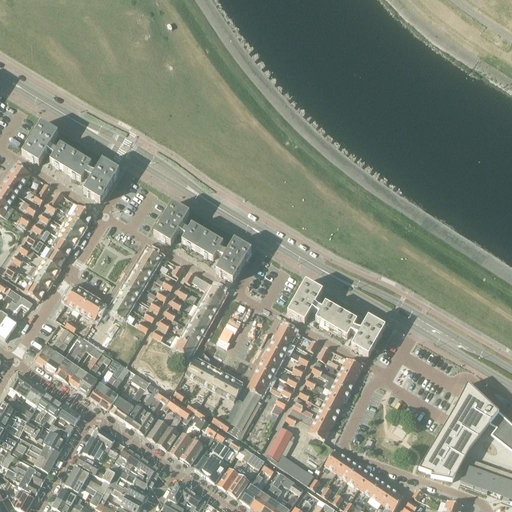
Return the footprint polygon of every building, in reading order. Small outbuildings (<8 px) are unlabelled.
[(83,194),(100,205),(119,174),(102,163),(94,176),(88,172),(91,166),(60,147),(56,153),(50,149),(58,136),(41,126),(22,157),(39,167),(47,154),(50,156),(46,162),(81,183),(84,185),(88,179),(91,181),(83,194)] [(16,167),(8,177),(23,187),(28,180),(34,184),(33,185),(39,189),(42,184),(30,176),(16,167)] [(23,187),(8,177),(1,188),(16,198),(23,187)] [(45,186),(38,197),(44,201),(51,190),(45,186)] [(0,201),(9,208),(16,198),(1,188),(0,190),(0,201)] [(63,198),(57,194),(50,204),(63,213),(68,217),(70,213),(58,205),(63,198)] [(37,211),(44,201),(38,197),(37,196),(32,203),(28,201),(28,199),(24,196),(21,201),(37,211)] [(0,217),(2,219),(6,221),(11,214),(14,216),(14,215),(17,217),(19,214),(9,208),(0,201),(0,217)] [(30,207),(23,217),(30,222),(33,218),(37,211),(21,201),(30,207)] [(63,213),(50,204),(45,211),(53,216),(56,213),(60,215),(62,215),(63,213)] [(189,216),(172,206),(153,237),(171,247),(178,234),(181,236),(178,242),(216,265),(220,259),(223,261),(215,274),(232,284),(251,253),(234,243),(226,256),(220,252),(223,246),(192,227),(188,233),(181,229),(189,216)] [(86,228),(93,217),(78,208),(71,219),(86,228)] [(36,224),(37,224),(44,229),(50,220),(43,215),(36,224)] [(23,233),(30,222),(23,217),(20,221),(15,218),(10,224),(15,228),(23,233)] [(71,219),(65,229),(79,238),(86,228),(71,219)] [(44,230),(36,225),(32,232),(39,237),(44,230)] [(73,249),(79,238),(65,229),(60,236),(57,234),(54,238),(58,240),(73,249)] [(29,237),(25,243),(32,248),(30,250),(37,255),(43,246),(29,237)] [(58,240),(51,251),(66,260),(73,249),(58,240)] [(15,258),(29,266),(31,263),(25,259),(26,258),(30,260),(34,254),(23,247),(15,258)] [(155,269),(161,259),(147,250),(141,261),(155,269)] [(59,271),(66,260),(51,251),(45,261),(59,271)] [(28,266),(29,266),(15,258),(9,268),(19,275),(20,273),(17,271),(23,263),(28,266)] [(32,268),(38,272),(53,281),(59,271),(45,261),(41,267),(35,263),(32,268)] [(141,261),(134,271),(149,279),(155,269),(141,261)] [(12,279),(14,276),(17,278),(19,275),(9,268),(5,274),(12,279)] [(178,280),(183,271),(177,268),(172,276),(178,280)] [(149,279),(134,271),(128,281),(142,290),(149,279)] [(46,292),(53,281),(38,272),(34,279),(30,276),(27,280),(31,283),(46,292)] [(207,295),(205,298),(219,307),(226,296),(211,288),(195,278),(189,275),(184,283),(191,287),(192,285),(197,288),(197,289),(207,295)] [(157,280),(155,283),(170,292),(174,286),(165,282),(164,284),(157,280)] [(136,300),(142,290),(128,281),(122,291),(136,300)] [(24,294),(39,303),(46,292),(31,283),(24,294)] [(170,293),(170,292),(155,283),(155,284),(158,286),(156,289),(160,291),(162,288),(170,293)] [(0,292),(6,297),(10,291),(0,284),(0,292)] [(351,343),(354,337),(357,338),(351,349),(368,359),(385,330),(368,320),(360,333),(353,330),(357,323),(325,305),(321,311),(315,307),(322,294),(305,284),(287,316),(304,326),(312,312),(315,314),(311,320),(351,343)] [(150,294),(164,303),(168,297),(159,292),(159,293),(153,290),(150,294)] [(0,329),(21,299),(10,291),(6,297),(13,301),(3,315),(0,313),(0,329)] [(71,315),(77,319),(89,300),(74,291),(65,305),(74,310),(71,315)] [(122,291),(116,302),(130,310),(136,300),(122,291)] [(189,296),(180,291),(176,297),(185,302),(189,296)] [(164,303),(150,294),(148,298),(154,301),(155,298),(164,303)] [(219,307),(205,298),(199,309),(213,317),(219,307)] [(32,306),(21,299),(0,329),(0,340),(5,343),(16,326),(12,323),(21,309),(27,313),(32,306)] [(89,300),(77,319),(82,322),(85,317),(94,323),(103,308),(89,300)] [(170,307),(179,312),(183,305),(174,300),(170,307)] [(109,312),(115,316),(123,321),(130,310),(116,302),(109,312)] [(158,314),(162,307),(153,302),(149,309),(158,314)] [(199,309),(193,319),(207,328),(213,317),(199,309)] [(165,317),(173,322),(178,325),(180,321),(175,318),(177,316),(168,311),(165,317)] [(152,324),(156,318),(147,313),(143,319),(152,324)] [(84,341),(87,343),(94,348),(103,354),(107,348),(123,321),(115,316),(101,338),(91,331),(84,341)] [(207,328),(193,319),(187,330),(202,338),(207,328)] [(167,332),(176,337),(178,333),(171,330),(171,331),(169,329),(171,326),(162,321),(158,327),(167,332)] [(69,331),(73,326),(68,322),(64,328),(69,331)] [(146,335),(150,329),(141,324),(137,330),(146,335)] [(77,329),(73,326),(69,331),(73,334),(77,329)] [(275,337),(290,345),(296,334),(281,326),(275,337)] [(187,330),(181,340),(196,349),(202,338),(187,330)] [(46,349),(36,364),(43,369),(44,368),(46,369),(69,334),(65,331),(51,352),(46,349)] [(156,332),(152,338),(154,339),(151,344),(158,347),(164,337),(156,332)] [(46,369),(54,375),(64,361),(60,358),(74,337),(69,334),(46,369)] [(275,337),(269,348),(284,356),(290,345),(275,337)] [(67,363),(64,361),(54,375),(54,376),(61,381),(87,343),(84,341),(83,340),(67,363)] [(181,340),(175,351),(189,359),(196,349),(181,340)] [(85,353),(89,356),(94,348),(87,343),(61,381),(68,386),(69,385),(79,371),(75,368),(85,353)] [(313,355),(318,346),(312,343),(307,351),(313,355)] [(69,385),(78,391),(102,356),(103,354),(94,348),(89,356),(93,358),(83,373),(79,371),(69,385)] [(278,366),(284,356),(269,348),(264,359),(278,366)] [(330,352),(324,349),(317,361),(324,364),(330,352)] [(289,359),(307,367),(311,359),(308,357),(307,359),(301,356),(300,359),(291,355),(289,359)] [(110,362),(102,356),(78,391),(79,392),(79,393),(86,398),(97,383),(92,380),(99,369),(103,364),(107,367),(110,362)] [(264,359),(258,369),(273,377),(278,366),(264,359)] [(99,407),(125,369),(114,361),(108,369),(115,373),(104,388),(100,385),(89,401),(99,407)] [(185,377),(197,384),(206,368),(194,361),(185,377)] [(356,381),(362,369),(346,361),(342,369),(340,373),(356,381)] [(329,362),(327,365),(337,371),(339,367),(329,362)] [(312,374),(328,382),(350,394),(356,381),(340,373),(336,382),(322,375),(324,372),(320,370),(322,365),(317,363),(312,374)] [(301,378),(304,372),(295,367),(294,369),(285,365),(283,369),(301,378)] [(157,380),(162,371),(153,366),(148,375),(157,380)] [(218,375),(206,368),(197,384),(209,390),(218,375)] [(125,369),(99,407),(108,413),(118,398),(113,394),(129,372),(125,369)] [(267,388),(273,377),(258,369),(252,380),(267,388)] [(209,390),(221,397),(230,381),(218,375),(209,390)] [(295,377),(293,380),(290,378),(288,380),(279,375),(277,379),(295,389),(300,380),(295,377)] [(124,424),(147,390),(150,386),(135,376),(131,382),(140,388),(130,403),(122,397),(119,399),(109,414),(124,424)] [(21,398),(18,402),(17,404),(6,397),(3,402),(18,411),(22,405),(25,401),(33,387),(20,378),(20,377),(17,378),(10,391),(21,398)] [(246,391),(249,392),(261,399),(265,391),(279,398),(281,395),(271,390),(267,388),(252,380),(246,391)] [(305,387),(322,395),(343,406),(350,394),(328,382),(324,390),(316,387),(317,384),(309,380),(305,387)] [(234,404),(236,400),(242,388),(230,381),(221,397),(234,404)] [(289,399),(294,390),(291,388),(289,391),(283,388),(283,389),(274,385),(271,390),(281,395),(289,399)] [(137,407),(125,425),(134,431),(160,393),(150,386),(147,390),(153,393),(142,410),(137,407)] [(422,466),(418,472),(420,473),(431,476),(430,480),(452,484),(455,478),(452,477),(466,451),(487,425),(496,430),(492,435),(490,437),(511,454),(511,427),(469,387),(467,386),(466,388),(468,389),(470,390),(458,414),(425,468),(422,466)] [(45,394),(33,387),(25,401),(36,409),(37,408),(45,394)] [(177,391),(176,394),(173,397),(182,402),(186,396),(177,391)] [(242,404),(236,400),(234,404),(234,406),(224,423),(231,427),(227,433),(237,440),(261,399),(249,392),(242,404)] [(311,396),(302,392),(299,398),(306,402),(308,403),(311,396)] [(171,400),(160,393),(134,431),(143,437),(155,420),(151,417),(160,403),(164,406),(160,412),(162,413),(164,411),(171,400)] [(54,401),(45,394),(37,408),(42,411),(35,423),(39,426),(54,401)] [(337,418),(343,406),(322,395),(319,400),(325,403),(321,410),(337,418)] [(278,399),(275,406),(283,411),(289,401),(284,398),(283,401),(278,399)] [(159,421),(147,440),(156,446),(182,408),(171,400),(164,411),(166,413),(168,411),(171,414),(168,418),(165,416),(161,422),(159,421)] [(298,400),(292,410),(311,420),(313,416),(304,411),(305,409),(300,407),(303,402),(298,400)] [(63,407),(54,401),(39,426),(43,428),(50,417),(55,421),(57,418),(56,418),(63,407)] [(190,404),(185,410),(185,411),(193,416),(194,417),(199,410),(190,404)] [(2,405),(0,407),(0,415),(24,430),(30,420),(26,417),(24,420),(25,421),(24,423),(14,417),(16,413),(2,405)] [(243,440),(262,407),(258,405),(239,438),(243,440)] [(281,415),(283,411),(275,406),(270,414),(278,418),(280,414),(281,415)] [(79,417),(63,407),(56,418),(57,418),(60,420),(58,424),(63,427),(65,423),(74,429),(79,421),(79,417)] [(185,410),(182,408),(156,446),(166,453),(179,435),(174,431),(181,420),(180,420),(181,418),(184,420),(182,423),(187,426),(193,416),(185,411),(185,410)] [(194,417),(199,420),(203,422),(207,416),(199,410),(194,417)] [(324,443),(331,430),(314,422),(310,420),(311,420),(292,410),(286,423),(295,428),(298,422),(312,429),(309,435),(324,443)] [(316,417),(314,422),(331,430),(337,418),(321,410),(317,418),(316,417)] [(24,416),(26,417),(30,420),(33,415),(27,411),(24,416)] [(23,431),(24,430),(0,415),(0,427),(6,431),(8,427),(17,432),(14,437),(19,440),(23,431)] [(23,431),(32,436),(37,427),(34,425),(33,427),(29,425),(35,417),(33,415),(30,420),(24,430),(23,431)] [(212,423),(219,428),(223,422),(216,417),(212,423)] [(203,422),(199,420),(194,428),(200,431),(201,430),(205,424),(203,422)] [(226,433),(227,433),(231,427),(224,423),(223,422),(219,428),(226,433)] [(208,448),(214,439),(218,433),(205,424),(201,430),(206,433),(205,434),(210,437),(208,439),(207,439),(203,445),(208,448)] [(49,431),(67,442),(73,431),(68,427),(64,433),(52,426),(49,431)] [(43,430),(37,427),(32,436),(30,439),(35,442),(40,432),(41,433),(43,430)] [(322,482),(316,478),(315,479),(281,456),(284,451),(293,435),(281,429),(267,457),(266,461),(309,489),(315,493),(322,482)] [(0,442),(14,450),(19,440),(14,437),(12,442),(6,438),(8,435),(4,433),(5,433),(0,430),(0,442)] [(96,432),(91,441),(102,447),(99,452),(107,456),(115,460),(119,455),(110,450),(114,442),(99,431),(96,432)] [(195,472),(204,478),(230,440),(218,433),(214,439),(222,444),(220,446),(219,445),(211,455),(208,453),(195,472)] [(45,448),(59,456),(66,444),(50,435),(43,447),(45,448)] [(178,460),(180,461),(195,439),(191,436),(189,439),(183,435),(169,455),(178,461),(178,460)] [(318,452),(321,446),(307,438),(300,451),(304,453),(305,452),(310,455),(308,458),(313,461),(315,458),(318,452)] [(199,442),(195,439),(180,461),(183,463),(183,464),(188,468),(189,467),(190,468),(203,448),(197,445),(199,442)] [(242,449),(230,440),(204,478),(214,485),(227,466),(222,463),(224,460),(228,462),(227,463),(229,465),(238,453),(238,454),(242,449)] [(21,441),(18,447),(53,466),(59,456),(45,448),(42,453),(21,441)] [(91,441),(83,455),(94,462),(101,466),(107,456),(99,452),(102,447),(91,441)] [(0,449),(7,453),(4,459),(8,461),(10,457),(14,450),(0,442),(0,449)] [(318,452),(327,457),(330,459),(335,453),(322,445),(321,446),(318,452)] [(34,468),(48,476),(53,466),(18,447),(13,456),(20,461),(24,455),(37,462),(34,468)] [(125,449),(115,465),(119,467),(120,466),(124,469),(128,463),(132,467),(136,469),(142,461),(133,455),(125,449)] [(253,456),(242,449),(238,454),(244,458),(242,460),(248,464),(253,456)] [(324,468),(336,475),(346,460),(335,453),(330,459),(324,468)] [(258,471),(264,463),(253,456),(248,464),(258,471)] [(10,457),(8,461),(4,459),(0,464),(0,466),(7,471),(11,463),(12,464),(14,459),(10,457)] [(81,458),(76,467),(104,483),(110,486),(115,477),(113,476),(108,473),(105,477),(97,473),(100,468),(81,458)] [(336,475),(347,483),(357,468),(346,460),(336,475)] [(142,461),(136,469),(141,473),(139,475),(145,479),(155,484),(160,475),(159,472),(142,461)] [(511,476),(468,461),(460,482),(490,493),(511,500),(511,476)] [(124,469),(129,472),(132,467),(128,463),(124,469)] [(11,467),(9,471),(13,474),(40,489),(46,480),(29,470),(27,474),(16,468),(15,469),(11,467)] [(264,467),(261,472),(271,478),(274,473),(264,467)] [(217,488),(227,494),(242,472),(236,468),(233,472),(229,470),(217,488)] [(347,483),(359,491),(369,476),(357,468),(347,483)] [(75,469),(70,478),(104,498),(109,488),(110,486),(104,483),(101,489),(86,481),(89,476),(75,469)] [(124,469),(118,478),(120,479),(148,495),(155,484),(145,479),(144,480),(138,477),(136,481),(127,476),(129,472),(124,469)] [(35,499),(40,489),(13,474),(9,471),(8,471),(4,477),(20,486),(18,490),(25,494),(35,499)] [(248,476),(242,472),(227,494),(237,501),(248,484),(247,483),(247,482),(245,480),(248,476)] [(265,496),(260,493),(249,509),(253,511),(261,511),(277,489),(280,485),(285,478),(280,474),(265,496)] [(251,486),(241,502),(243,503),(242,504),(249,509),(260,493),(261,491),(256,488),(262,479),(258,476),(251,486)] [(370,499),(380,484),(369,476),(359,491),(370,499)] [(8,483),(0,477),(0,483),(4,490),(8,483)] [(110,486),(109,488),(142,507),(147,497),(132,488),(129,492),(124,489),(123,491),(116,486),(117,485),(120,479),(118,478),(115,477),(110,486)] [(70,478),(64,488),(78,496),(81,491),(94,498),(90,505),(97,509),(99,505),(102,500),(104,498),(70,478)] [(294,484),(285,478),(280,485),(289,492),(293,486),(294,484)] [(4,490),(0,483),(0,503),(3,501),(8,498),(4,490)] [(370,499),(381,506),(391,492),(380,484),(370,499)] [(168,501),(182,510),(186,503),(180,499),(186,490),(179,486),(176,486),(168,501)] [(303,492),(293,486),(289,492),(299,498),(303,492)] [(321,487),(316,494),(321,497),(327,489),(326,489),(325,490),(321,487)] [(104,498),(102,500),(106,502),(110,496),(110,495),(118,500),(118,501),(123,504),(121,508),(128,511),(138,511),(142,507),(109,488),(104,498)] [(277,489),(261,511),(275,511),(279,506),(274,503),(281,492),(277,489)] [(332,492),(327,489),(321,497),(326,501),(332,492)] [(200,511),(206,504),(186,490),(180,499),(186,503),(191,506),(188,511),(200,511)] [(62,491),(57,501),(76,511),(89,511),(73,503),(76,499),(62,491)] [(423,494),(417,491),(412,499),(417,503),(423,494)] [(17,511),(27,511),(34,501),(18,492),(14,500),(12,505),(14,509),(14,510),(17,511)] [(391,492),(381,506),(385,509),(383,511),(394,511),(403,499),(391,492)] [(279,506),(275,511),(289,511),(297,501),(291,497),(287,504),(282,501),(279,506)] [(338,497),(332,505),(338,509),(344,500),(338,497)] [(13,511),(12,511),(6,511),(2,503),(3,502),(3,501),(0,503),(0,511),(13,511)] [(76,511),(57,501),(52,510),(54,511),(76,511)] [(312,511),(320,511),(321,510),(325,505),(320,502),(317,507),(312,511)] [(406,508),(412,511),(422,511),(423,511),(410,502),(406,508)] [(182,511),(167,503),(161,511),(182,511)] [(307,511),(311,507),(306,503),(299,511),(297,511),(295,511),(294,511),(307,511)] [(447,503),(443,511),(461,511),(462,508),(447,503)]
